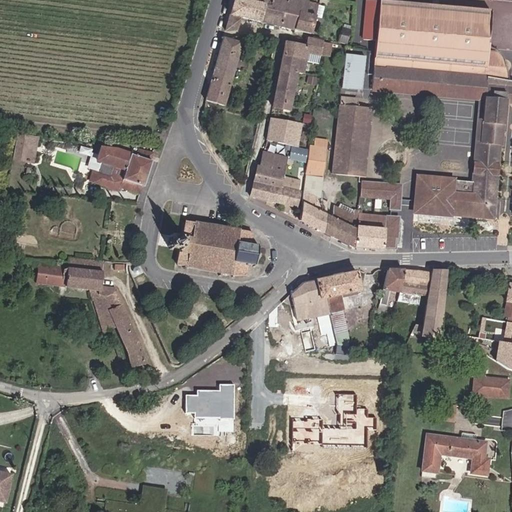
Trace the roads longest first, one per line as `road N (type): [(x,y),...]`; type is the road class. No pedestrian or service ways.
road 1 (residential): [(320,252),(204,359),(168,380),(64,400),(0,385)]
road 2 (unclassified): [(160,188),(148,261),(154,271),(261,285),(296,241)]
road 3 (tertiary): [(320,252),(353,260),(511,257)]
road 4 (tertiary): [(217,0),(191,87),(187,135)]
